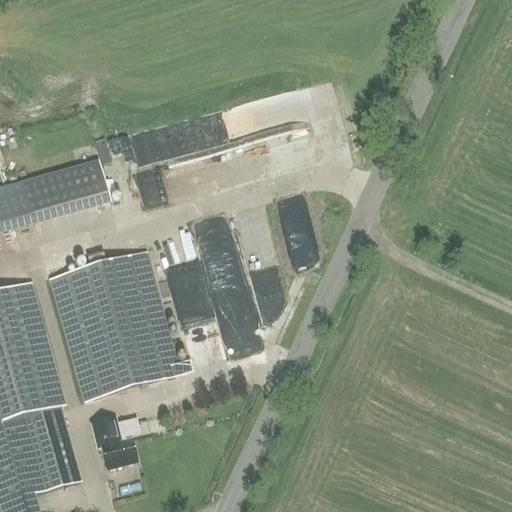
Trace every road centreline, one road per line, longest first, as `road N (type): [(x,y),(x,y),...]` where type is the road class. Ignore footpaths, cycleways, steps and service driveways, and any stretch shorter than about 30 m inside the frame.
road 1 (tertiary): [(226,511),(460,0)]
road 2 (track): [(371,194),(339,179),(307,178),(0,266)]
